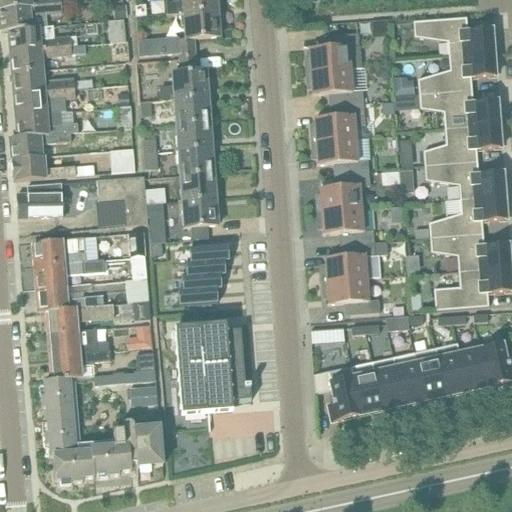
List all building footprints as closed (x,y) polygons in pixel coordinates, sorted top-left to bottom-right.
[(0,0),(0,11),(61,6),(60,0),(0,0)] [(181,0),(182,3),(165,4),(166,17),(183,16),(207,14),(207,17),(212,16),(211,12),(217,12),(216,0),(181,0)] [(126,17),(125,5),(114,6),(114,18),(126,17)] [(135,19),(145,18),(145,5),(135,6),(135,19)] [(62,14),(61,6),(0,11),(0,15),(1,33),(9,32),(47,29),(46,16),(62,14)] [(219,39),(217,12),(211,12),(212,16),(207,17),(207,14),(183,16),(184,41),(193,41),(219,39)] [(447,44),(448,58),(493,55),(491,31),(467,33),(466,20),(413,24),(414,40),(447,44)] [(109,24),(111,44),(127,43),(125,23),(109,24)] [(52,28),(47,29),(9,32),(11,53),(78,48),(78,40),(54,42),(52,28)] [(310,74),(351,71),(349,49),(359,48),(358,35),(328,38),(329,50),(308,51),(310,74)] [(184,41),(177,42),(177,40),(139,43),(140,58),(178,56),(194,54),(193,41),(184,41)] [(88,47),(78,48),(11,53),(13,75),(43,72),(42,59),(88,55),(88,47)] [(417,82),(418,97),(471,93),(470,81),(495,79),(493,55),(448,58),(449,73),(417,82)] [(170,76),(171,89),(161,90),(162,103),(172,102),(198,100),(199,103),(203,103),(203,98),(208,97),(206,73),(196,74),(195,60),(179,61),(180,75),(170,76)] [(351,71),(310,74),(312,98),(333,96),(334,107),(364,105),(363,92),(353,93),(351,71)] [(43,72),(13,75),(13,77),(10,77),(11,85),(14,85),(15,96),(74,91),(73,82),(44,84),(43,72)] [(73,82),(74,91),(92,90),(91,81),(73,82)] [(74,91),(15,96),(17,118),(47,115),(46,103),(74,100),(74,91)] [(443,115),(444,131),(499,127),(497,103),(472,105),(471,93),(418,97),(419,111),(443,115)] [(118,107),(129,106),(128,94),(117,95),(118,107)] [(198,100),(172,102),(174,128),(210,126),(208,97),(203,98),(203,103),(199,103),(198,100)] [(364,105),(334,107),(335,120),(314,121),(315,144),(356,141),(355,119),(365,118),(364,105)] [(131,123),(129,106),(118,107),(115,107),(116,124),(131,123)] [(150,106),(139,107),(141,119),(151,119),(150,106)] [(61,114),(47,115),(17,118),(18,139),(18,140),(86,134),(99,133),(98,124),(62,127),(61,114)] [(211,148),(210,126),(174,128),(176,153),(203,151),(203,154),(207,154),(207,148),(211,148)] [(423,154),(424,169),(477,164),(476,152),(501,150),(499,127),(444,131),(445,147),(423,154)] [(132,144),(131,131),(116,132),(117,145),(132,144)] [(18,140),(18,139),(10,139),(12,161),(12,162),(43,159),(42,147),(87,143),(86,134),(18,140)] [(356,141),(315,144),(317,167),(338,166),(339,178),(369,175),(368,162),(358,163),(356,141)] [(143,156),(157,155),(155,142),(141,143),(143,156)] [(203,151),(176,153),(178,180),(214,177),(211,148),(207,148),(207,154),(203,154),(203,151)] [(112,174),(135,172),(133,151),(110,153),(112,174)] [(157,155),(143,156),(144,172),(158,171),(157,155)] [(410,155),(398,156),(399,168),(410,167),(410,155)] [(12,162),(12,161),(11,161),(13,183),(76,178),(75,169),(46,172),(45,159),(43,159),(12,162)] [(458,188),(459,202),(504,198),(502,175),(478,177),(477,164),(424,169),(425,183),(458,188)] [(410,173),(399,173),(400,185),(411,184),(410,173)] [(369,175),(339,178),(340,189),(319,191),(321,214),(362,211),(360,189),(370,188),(369,175)] [(214,177),(178,180),(180,204),(206,202),(207,204),(210,204),(210,200),(215,199),(214,177)] [(139,181),(98,185),(99,207),(123,205),(125,227),(143,225),(139,181)] [(17,220),(37,219),(60,219),(60,212),(61,212),(60,186),(30,188),(30,197),(16,198),(17,220)] [(151,207),(169,205),(167,191),(149,193),(151,207)] [(429,239),(429,240),(482,236),(481,224),(506,222),(504,198),(459,202),(460,216),(428,226),(429,230),(429,233),(429,239)] [(217,227),(215,199),(210,200),(210,204),(207,204),(206,202),(180,204),(182,230),(217,227)] [(169,205),(151,207),(152,220),(170,218),(169,205)] [(364,233),(362,211),(321,214),(322,237),(344,236),(344,247),(375,245),(374,232),(364,233)] [(429,230),(414,232),(414,240),(429,239),(429,233),(429,230)] [(142,234),(128,235),(130,261),(144,260),(142,234)] [(457,259),(458,276),(510,272),(508,247),(483,248),(482,236),(429,240),(430,255),(457,259)] [(36,269),(84,265),(83,241),(34,245),(36,269)] [(326,284),(367,281),(379,280),(378,258),(388,257),(387,244),(375,245),(344,247),(345,259),(324,261),(326,284)] [(190,264),(190,265),(223,263),(228,263),(227,247),(188,250),(190,264)] [(103,263),(84,265),(36,269),(38,292),(66,289),(65,278),(104,275),(103,263)] [(186,278),(186,279),(220,277),(224,277),(223,263),(190,265),(190,264),(185,264),(186,278)] [(129,284),(142,283),(141,267),(127,268),(129,284)] [(433,292),(435,313),(488,309),(487,296),(511,294),(510,272),(458,276),(459,290),(433,292)] [(182,292),(182,293),(216,290),(216,291),(221,291),(220,277),(186,279),(186,278),(181,278),(182,292)] [(367,281),(326,284),(328,307),(349,305),(350,317),(380,315),(379,302),(369,303),(367,281)] [(142,283),(129,284),(127,284),(129,307),(148,305),(146,283),(142,283)] [(82,288),(66,289),(38,292),(40,314),(48,314),(92,310),(92,309),(84,309),(82,288)] [(177,292),(178,308),(217,305),(216,291),(216,290),(182,293),(182,292),(177,292)] [(419,297),(409,297),(410,313),(420,313),(419,297)] [(148,305),(129,307),(129,309),(121,309),(123,324),(135,323),(135,325),(150,323),(148,305)] [(111,308),(92,310),(48,314),(50,337),(77,335),(76,324),(112,321),(111,308)] [(487,324),(487,316),(473,317),(473,325),(487,324)] [(422,326),(421,318),(407,319),(408,327),(422,326)] [(465,326),(464,318),(451,319),(451,327),(465,326)] [(386,321),(387,334),(409,332),(408,327),(407,319),(386,321)] [(438,328),(451,327),(451,319),(437,320),(438,328)] [(175,339),(174,339),(174,340),(175,340),(176,353),(175,353),(175,354),(176,354),(177,367),(176,367),(176,368),(177,368),(178,381),(177,381),(177,382),(178,382),(179,395),(178,395),(178,396),(179,396),(180,409),(179,409),(179,410),(180,410),(181,418),(232,414),(231,406),(232,406),(232,404),(250,403),(249,388),(244,388),(240,333),(226,334),(225,327),(174,331),(175,339)] [(365,336),(379,335),(378,327),(364,328),(365,336)] [(364,328),(351,329),(351,338),(365,336),(364,328)] [(333,345),(333,355),(344,355),(343,331),(312,331),(312,345),(333,345)] [(90,334),(77,335),(50,337),(51,359),(96,355),(95,346),(91,346),(90,334)] [(456,346),(435,351),(445,399),(466,394),(456,346)] [(479,351),(459,356),(457,346),(456,346),(466,394),(487,390),(479,351)] [(502,346),(479,351),(487,390),(511,384),(511,366),(510,367),(509,364),(506,365),(502,346)] [(435,351),(413,355),(424,404),(445,399),(435,351)] [(108,354),(96,355),(51,359),(53,381),(74,379),(81,379),(80,368),(91,368),(91,366),(109,364),(108,354)] [(413,355),(413,356),(415,365),(395,370),(393,360),(392,360),(403,408),(424,404),(413,355)] [(392,360),(371,365),(382,413),(403,408),(392,360)] [(139,375),(157,374),(156,361),(138,363),(139,375)] [(371,365),(350,369),(361,418),(382,413),(371,365)] [(331,403),(331,407),(328,407),(332,424),(361,418),(350,369),(327,374),(331,394),(333,403),(331,403)] [(157,374),(139,375),(95,377),(96,389),(158,384),(157,374)] [(331,394),(327,374),(313,377),(315,397),(331,394)] [(74,379),(53,381),(50,381),(50,382),(43,383),(44,398),(41,398),(42,410),(45,410),(47,435),(44,435),(45,447),(49,447),(50,459),(53,459),(55,483),(70,482),(70,485),(82,484),(82,481),(93,480),(93,477),(107,476),(107,479),(119,478),(119,475),(130,474),(130,467),(136,466),(136,470),(162,468),(159,432),(136,434),(134,429),(130,427),(126,427),(122,430),(121,435),(113,435),(114,444),(79,447),(74,379)] [(157,389),(131,391),(132,409),(159,407),(157,389)]
